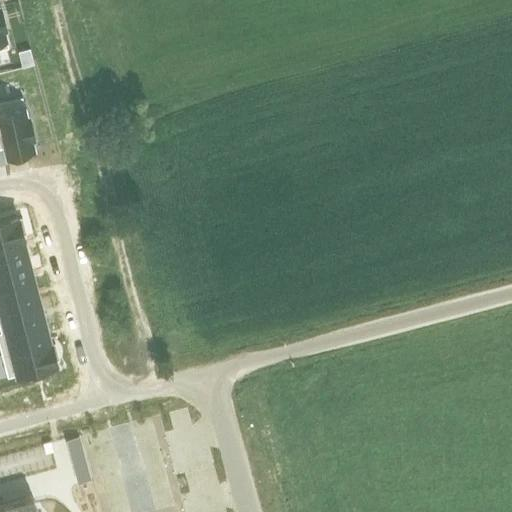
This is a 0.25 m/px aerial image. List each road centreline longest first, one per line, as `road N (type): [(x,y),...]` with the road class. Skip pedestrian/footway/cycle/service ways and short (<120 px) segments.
road 1 (track): [(51,0),(158,386)]
road 2 (unclassified): [(203,374),(511,293)]
road 3 (residential): [(0,183),(40,177),(102,400)]
road 4 (unclassified): [(203,374),(242,511)]
